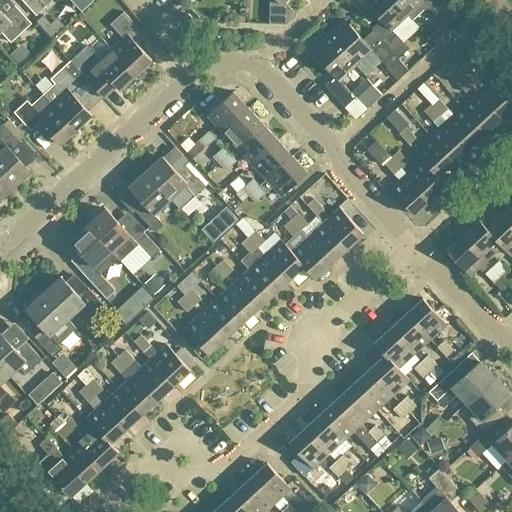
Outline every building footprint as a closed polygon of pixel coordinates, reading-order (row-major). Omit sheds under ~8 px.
[(19,0),(36,18),(44,10),(43,8),(51,0),(19,0)] [(407,17),(391,0),(368,0),(364,4),(380,22),(371,31),(385,47),(396,37),(391,32),(407,17)] [(442,2),(440,0),(391,0),(407,17),(412,23),(424,12),(431,12),(442,2)] [(0,12),(0,33),(0,34),(10,44),(31,26),(14,8),(4,17),(0,12)] [(122,40),(111,51),(135,77),(151,63),(131,41),(140,33),(123,14),(109,26),(122,40)] [(387,70),(398,61),(377,39),(367,48),(344,23),(328,38),(355,67),(371,52),(387,70)] [(334,78),(324,87),(344,110),(355,100),(338,82),(355,67),(328,38),(311,53),(334,78)] [(124,93),(135,83),(133,79),(135,77),(111,51),(99,62),(86,48),(69,63),(86,82),(102,100),(115,88),(118,92),(120,91),(124,93)] [(398,61),(387,70),(398,82),(408,73),(398,61)] [(54,86),(42,97),(75,132),(91,117),(71,95),(86,82),(69,63),(50,81),(54,86)] [(470,72),(463,78),(472,88),(479,82),(470,72)] [(465,95),(472,88),(463,78),(456,85),(465,95)] [(511,99),(494,79),(477,94),(501,120),(511,109),(511,99)] [(366,111),(381,98),(366,81),(351,95),(366,111)] [(311,103),(318,111),(331,99),(324,91),(311,103)] [(207,118),(222,134),(248,110),(232,94),(207,118)] [(485,135),(501,120),(477,94),(461,109),(485,135)] [(59,147),(75,132),(42,97),(31,107),(26,102),(13,115),(30,133),(39,125),(59,147)] [(440,118),(469,149),(485,135),(461,109),(452,117),(438,101),(431,108),(440,118)] [(469,149),(440,118),(431,108),(424,114),(438,130),(429,138),(453,164),(469,149)] [(222,134),(236,150),(262,126),(248,110),(222,134)] [(0,174),(13,189),(29,174),(10,153),(20,145),(2,126),(0,127),(0,174)] [(251,166),(277,142),(262,126),(236,150),(251,166)] [(406,130),(399,137),(408,147),(415,140),(406,130)] [(198,143),(205,150),(215,141),(208,134),(198,143)] [(413,153),(421,162),(437,179),(438,178),(453,164),(429,138),(413,153)] [(251,166),(265,182),(291,158),(277,142),(251,166)] [(213,159),(219,166),(229,157),(223,150),(213,159)] [(391,160),(400,170),(407,164),(398,154),(391,160)] [(236,164),(229,157),(219,166),(226,173),(236,164)] [(291,158),(265,182),(280,198),(306,174),(291,158)] [(145,174),(170,201),(180,212),(205,188),(197,179),(196,180),(185,168),(177,175),(162,159),(145,174)] [(429,202),(405,176),(400,171),(400,170),(391,160),(384,167),(399,182),(389,191),(413,217),(429,202)] [(405,176),(429,202),(446,187),(438,178),(437,179),(421,162),(405,176)] [(0,174),(0,200),(13,189),(0,174)] [(170,201),(145,174),(128,189),(143,206),(135,213),(154,234),(162,226),(153,216),(170,201)] [(259,189),(252,182),(242,192),(248,199),(259,189)] [(265,196),(259,189),(248,199),(255,206),(265,196)] [(316,218),(323,211),(314,201),(307,208),(316,218)] [(511,207),(502,217),(511,228),(511,207)] [(322,225),(346,251),(363,236),(339,210),(322,225)] [(134,243),(128,237),(105,211),(87,227),(111,253),(110,253),(116,260),(120,263),(137,247),(150,260),(159,252),(143,234),(134,243)] [(300,232),(307,226),(298,216),(291,222),(300,232)] [(502,249),(501,249),(509,258),(511,255),(511,228),(502,217),(486,231),(502,249)] [(291,222),(284,229),(293,239),(300,232),(291,222)] [(462,237),(486,263),(501,249),(502,249),(486,231),(478,222),(462,237)] [(307,240),(330,266),(346,251),(322,225),(307,240)] [(116,260),(110,253),(111,253),(87,227),(69,243),(92,268),(83,277),(106,301),(115,292),(99,276),(116,260)] [(248,240),(257,249),(264,243),(255,233),(248,240)] [(486,263),(462,237),(445,252),(469,278),(486,263)] [(248,271),(272,298),(288,283),(264,257),(248,240),(241,246),(249,255),(240,263),(248,271)] [(304,268),(303,269),(314,281),(330,266),(307,240),(291,254),(304,268)] [(264,257),(288,283),(303,269),(304,268),(291,254),(280,242),(264,257)] [(223,262),(216,269),(225,279),(232,272),(223,262)] [(491,269),(500,279),(507,273),(498,263),(491,269)] [(216,269),(209,275),(218,285),(225,279),(216,269)] [(500,279),(491,269),(484,276),(493,285),(500,279)] [(272,298),(248,271),(232,286),(256,312),(272,298)] [(60,279),(42,295),(67,321),(77,312),(84,319),(90,313),(96,319),(106,310),(87,290),(78,299),(60,279)] [(216,301),(240,327),(256,312),(232,286),(216,301)] [(191,291),(184,298),(193,308),(201,301),(191,291)] [(42,295),(25,311),(35,322),(43,331),(34,339),(52,359),(62,351),(58,347),(76,331),(67,321),(42,295)] [(184,298),(177,304),(186,314),(193,308),(184,298)] [(200,315),(224,341),(240,327),(216,301),(200,315)] [(405,316),(429,342),(446,327),(422,301),(405,316)] [(124,306),(115,314),(126,326),(135,318),(124,306)] [(184,330),(207,356),(224,341),(200,315),(184,330)] [(389,331),(413,357),(429,342),(405,316),(389,331)] [(373,345),(384,357),(397,371),(398,370),(413,357),(389,331),(373,345)] [(0,368),(8,378),(18,369),(25,377),(41,362),(24,344),(15,352),(0,335),(0,368)] [(149,362),(173,388),(190,373),(166,347),(157,355),(141,338),(134,344),(149,362)] [(452,353),(442,343),(436,349),(437,350),(446,359),(452,353)] [(125,352),(118,359),(127,369),(134,362),(125,352)] [(368,372),(392,398),(409,382),(398,370),(397,371),(384,357),(368,372)] [(428,358),(420,364),(429,374),(437,368),(428,358)] [(118,359),(111,365),(120,375),(127,369),(118,359)] [(134,376),(157,402),(173,388),(149,362),(134,376)] [(466,405),(494,380),(479,363),(463,378),(455,369),(428,394),(436,403),(445,395),(451,402),(457,396),(466,405)] [(420,364),(413,371),(422,381),(429,374),(420,364)] [(0,385),(8,378),(0,368),(0,399),(6,394),(0,387),(0,385)] [(352,386),(376,412),(392,398),(368,372),(352,386)] [(118,391),(141,417),(157,402),(134,376),(118,391)] [(5,387),(21,413),(33,406),(17,380),(5,387)] [(483,436),(488,432),(501,419),(493,411),(509,396),(494,380),(466,405),(475,415),(468,421),(483,436)] [(86,388),(95,398),(102,391),(93,382),(86,388)] [(352,386),(336,401),(360,427),(376,412),(352,386)] [(86,388),(79,395),(88,405),(95,398),(86,388)] [(102,405),(125,431),(141,417),(118,391),(102,405)] [(406,398),(399,405),(408,415),(415,408),(406,398)] [(321,415),(344,441),(352,434),(369,452),(376,445),(376,444),(367,434),(360,427),(336,401),(321,415)] [(110,446),(110,445),(125,431),(102,405),(85,420),(86,422),(93,429),(94,429),(110,446)] [(392,411),(401,421),(408,415),(399,405),(392,411)] [(305,430),(329,456),(344,441),(321,415),(305,430)] [(93,429),(86,422),(78,429),(69,420),(62,426),(102,469),(118,454),(110,445),(110,446),(94,429),(93,429)] [(62,458),(86,484),(102,469),(62,426),(55,433),(71,450),(62,458)] [(506,462),(511,457),(511,427),(497,441),(488,432),(483,436),(483,437),(469,449),(478,459),(482,455),(497,471),(506,462)] [(367,434),(376,444),(383,438),(374,428),(367,434)] [(312,471),(329,456),(305,430),(288,445),(299,456),(312,471)] [(38,465),(69,499),(86,484),(62,458),(46,441),(39,447),(47,456),(38,465)] [(299,456),(290,464),(304,478),(312,471),(299,456)] [(342,457),(335,463),(344,473),(352,466),(342,457)] [(328,470),(337,479),(344,473),(335,463),(328,470)] [(250,480),(274,506),(290,491),(266,465),(250,480)] [(461,495),(443,475),(439,470),(428,480),(436,489),(421,503),(428,511),(457,511),(450,504),(461,495)] [(234,495),(249,511),(267,511),(274,506),(250,480),(234,495)] [(477,511),(485,511),(491,508),(475,491),(474,490),(465,498),(477,511)] [(218,509),(220,511),(249,511),(234,495),(218,509)] [(428,511),(421,503),(410,511),(399,511),(397,509),(393,511),(428,511)]
